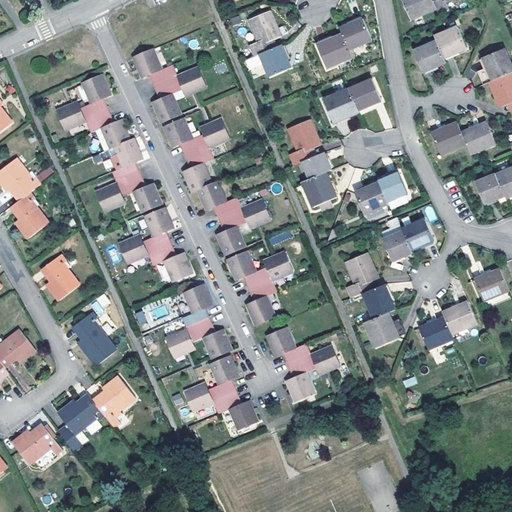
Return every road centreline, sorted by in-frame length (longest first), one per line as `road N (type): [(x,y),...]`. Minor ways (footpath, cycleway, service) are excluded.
road 1 (residential): [(92,8),(256,379)]
road 2 (residential): [(0,241),(65,366),(62,379),(8,411)]
